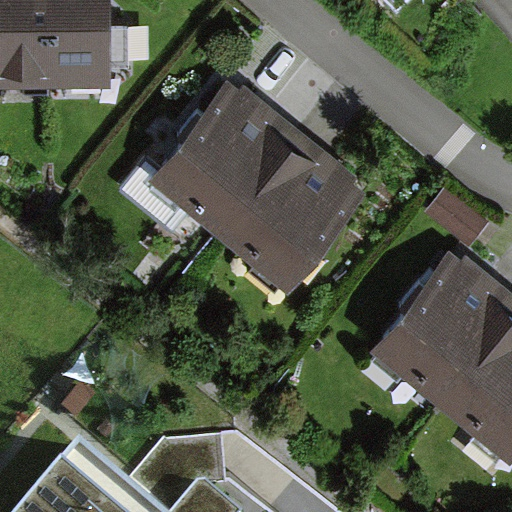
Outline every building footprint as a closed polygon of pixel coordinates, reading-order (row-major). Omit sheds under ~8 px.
[(0,0),(0,86),(113,86),(113,0),(0,0)] [(232,217),(306,127),(242,75),(168,165),(232,217)] [(299,273),(371,176),(306,127),(232,217),(299,273)] [(471,392),(511,339),(511,278),(469,245),(398,335),(471,392)] [(511,339),(471,392),(511,423),(511,339)] [(150,511),(77,449),(21,511),(150,511)]
